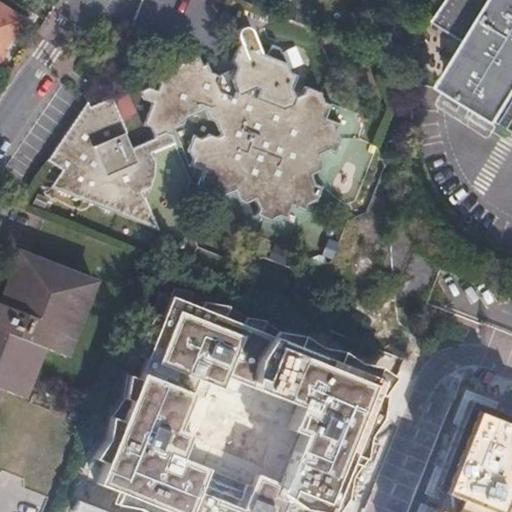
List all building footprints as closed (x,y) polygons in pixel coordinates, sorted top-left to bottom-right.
[(511,0),(492,0),(446,78),(473,94),(507,113),(510,108),(511,104),(511,0)] [(0,47),(19,19),(0,6),(0,47)] [(159,83),(157,91),(160,99),(151,103),(144,124),(153,128),(155,141),(166,136),(173,139),(176,131),(183,130),(187,120),(207,115),(208,123),(219,128),(220,142),(217,142),(210,139),(202,140),(194,137),(188,152),(193,163),(190,169),(204,174),(198,188),(204,191),(208,199),(225,205),(227,199),(236,196),(238,187),(248,183),(254,186),(258,195),(255,204),(259,212),(258,218),(272,223),(283,221),(287,222),(292,208),(308,213),(310,207),(318,202),(324,187),(317,184),(314,177),(307,174),(303,168),(306,160),(317,155),(322,158),(330,153),(337,156),(343,140),(339,132),(342,126),(328,120),(335,106),(326,102),(324,94),(306,88),(304,94),(294,98),(293,93),(298,78),(291,75),(280,49),(270,45),(266,56),(261,53),(250,29),(243,25),(240,25),(235,34),(239,41),(232,59),(236,67),(218,75),(211,72),(207,63),(202,64),(199,56),(193,58),(187,54),(185,61),(177,65),(168,61),(166,68),(155,73),(159,83)] [(160,99),(157,91),(150,88),(140,92),(144,100),(151,103),(160,99)] [(0,390),(1,389),(23,397),(44,346),(66,354),(96,281),(21,250),(1,301),(0,300),(0,390)] [(244,325),(171,297),(97,484),(168,511),(328,511),(381,380),(271,336),(254,359),(242,393),(286,410),(278,430),(291,435),(274,479),(252,471),(240,502),(206,489),(215,465),(183,453),(191,430),(180,426),(197,383),(218,392),(244,325)] [(505,511),(511,495),(511,416),(472,400),(425,511),(505,511)]
